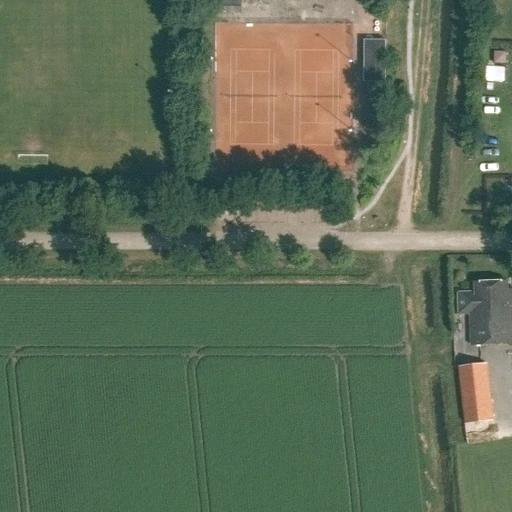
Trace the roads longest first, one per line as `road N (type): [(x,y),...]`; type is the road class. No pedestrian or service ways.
road 1 (tertiary): [(511,242),(0,241)]
road 2 (track): [(405,242),(426,0)]
